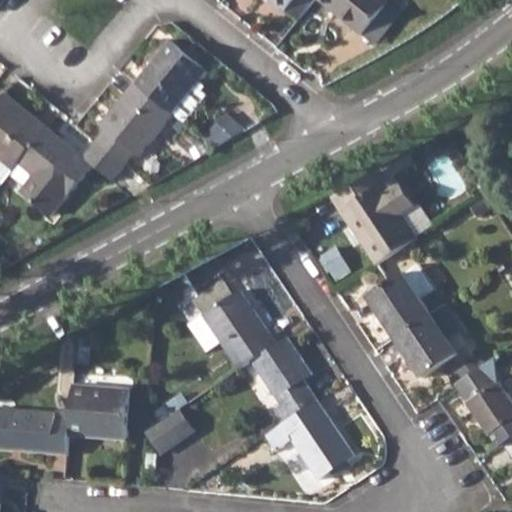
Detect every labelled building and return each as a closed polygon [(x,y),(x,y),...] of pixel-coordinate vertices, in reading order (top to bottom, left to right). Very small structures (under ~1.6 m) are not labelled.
[(272,0),(287,12),(296,0),(272,0)] [(320,0),(363,35),(391,3),(392,0),(320,0)] [(171,40),(137,82),(175,114),(187,123),(210,95),(205,91),(208,87),(202,81),(210,72),(171,40)] [(107,130),(98,141),(126,164),(136,153),(141,157),(175,114),(137,82),(102,126),(107,130)] [(113,83),(99,106),(111,114),(125,91),(113,83)] [(0,100),(0,158),(14,170),(21,163),(49,127),(7,92),(0,100)] [(231,115),(211,133),(222,144),(241,126),(231,115)] [(49,127),(21,163),(66,200),(95,164),(49,127)] [(404,156),(383,167),(390,179),(410,167),(404,156)] [(390,179),(383,167),(336,194),(343,206),(383,183),(390,179)] [(383,183),(343,206),(378,262),(417,236),(403,213),(416,204),(401,182),(387,190),(383,183)] [(369,294),(395,335),(430,311),(421,296),(435,287),(419,261),(404,270),(369,294)] [(237,291),(207,311),(191,323),(207,348),(221,339),(240,367),(253,358),(278,342),(242,288),(237,291)] [(430,311),(395,335),(423,375),(458,352),(430,311)] [(278,342),(253,358),(281,402),(276,407),(285,421),(317,400),(304,379),(314,372),(289,335),(278,342)] [(497,429),(505,441),(511,436),(511,394),(502,379),(500,355),(488,364),(460,382),(472,400),(470,400),(492,432),(497,429)] [(72,418),(71,433),(128,438),(133,388),(76,382),(72,418)] [(285,421),(266,434),(276,448),(293,438),(320,476),(355,454),(317,400),(285,421)] [(0,446),(69,452),(71,433),(72,418),(58,416),(58,411),(0,406),(0,446)] [(169,414),(147,429),(162,451),(184,436),(169,414)]
